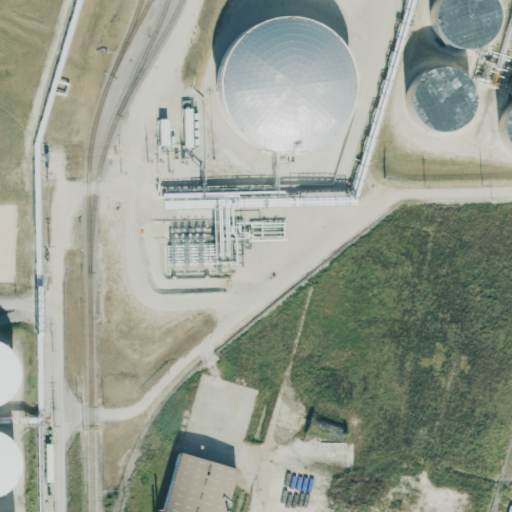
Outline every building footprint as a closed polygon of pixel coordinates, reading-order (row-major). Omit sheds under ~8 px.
[(442,41),(451,46),(461,48),(471,47),(481,42),(488,35),(493,27),(495,17),(494,6),(490,0),(434,0),(432,4),(430,14),(431,24),(436,34),(442,41)] [(287,154),(323,136),(340,100),(341,75),(319,32),(289,18),(260,16),(225,34),(208,71),(206,94),(228,137),(262,153),(287,154)] [(417,123),(426,128),(436,130),(446,129),(456,125),(463,118),(468,109),(470,99),(469,89),(464,79),(458,72),(449,67),(439,65),(429,66),(419,71),(412,78),(407,86),(405,96),(406,107),(411,116),(417,123)] [(511,151),(511,99),(505,106),(501,114),(499,124),(500,135),(504,144),(511,151)] [(181,108),(181,147),(191,147),(190,108),(181,108)] [(167,119),(156,119),(157,144),(167,144),(167,119)] [(0,401),(8,394),(14,384),(16,373),(14,363),(10,353),(2,345),(0,343),(0,401)] [(0,493),(2,492),(10,484),(15,475),(17,464),(16,453),(11,443),(4,435),(0,433),(0,493)] [(154,511),(217,511),(228,467),(169,453),(154,511)]
